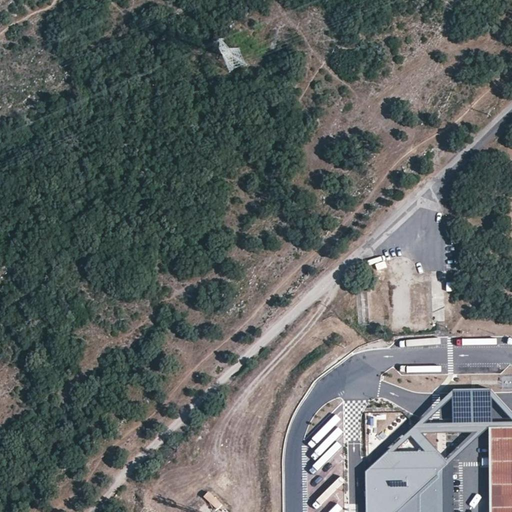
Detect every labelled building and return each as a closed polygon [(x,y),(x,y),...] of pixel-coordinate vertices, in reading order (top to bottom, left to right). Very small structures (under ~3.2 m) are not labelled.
[(232,69),(245,64),(238,47),(225,53),(232,69)] [(430,304),(430,285),(413,284),(413,304),(430,304)] [(492,421),(491,388),(453,390),(454,423),(492,421)] [(511,511),(511,426),(492,427),(492,511),(511,511)] [(437,451),(387,452),(365,472),(365,511),(442,511),(442,469),(448,463),(437,451)] [(453,511),(453,463),(448,463),(442,469),(442,511),(453,511)] [(209,491),(203,497),(217,510),(222,505),(209,491)]
